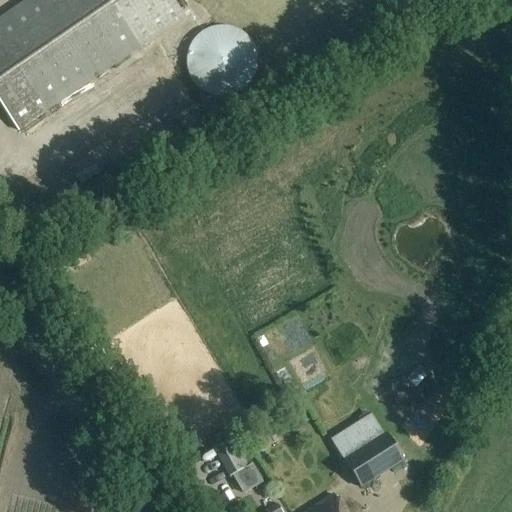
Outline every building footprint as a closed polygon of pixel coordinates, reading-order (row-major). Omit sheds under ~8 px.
[(0,96),(23,130),(184,20),(170,0),(34,0),(0,24),(0,96)] [(257,58),(250,41),(235,30),(217,28),(200,35),(189,49),(187,67),(194,84),(208,95),(226,97),(243,90),(254,76),(257,58)] [(335,351),(316,368),(319,371),(302,386),(312,397),(326,384),(322,380),(343,360),(335,351)] [(217,434),(211,438),(216,446),(229,438),(226,434),(224,430),(217,434)] [(361,490),(405,463),(387,434),(343,462),(361,490)] [(213,451),(229,480),(248,469),(232,441),(213,451)] [(193,484),(212,473),(196,447),(178,457),(193,484)] [(341,511),(332,497),(309,511),(341,511)]
